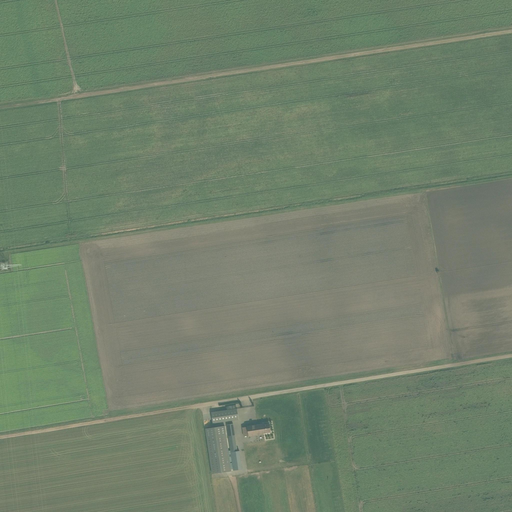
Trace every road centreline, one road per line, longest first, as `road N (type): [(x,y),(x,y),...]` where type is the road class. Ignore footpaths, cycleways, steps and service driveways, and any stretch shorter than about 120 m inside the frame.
road 1 (track): [(0,438),(511,357)]
road 2 (track): [(0,107),(511,31)]
